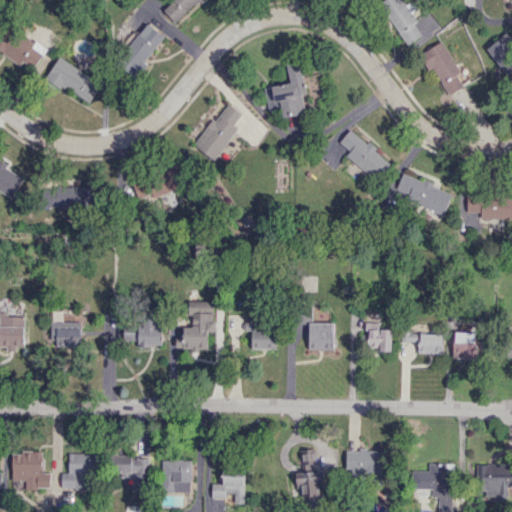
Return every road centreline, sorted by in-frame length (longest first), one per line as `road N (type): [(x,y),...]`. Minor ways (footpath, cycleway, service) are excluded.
road 1 (residential): [(511,144),(474,148),(433,137),(358,49),(324,24),(287,16),(250,24),(223,43),(158,120),(125,139),(64,143),(0,109)]
road 2 (residential): [(0,404),(511,414)]
